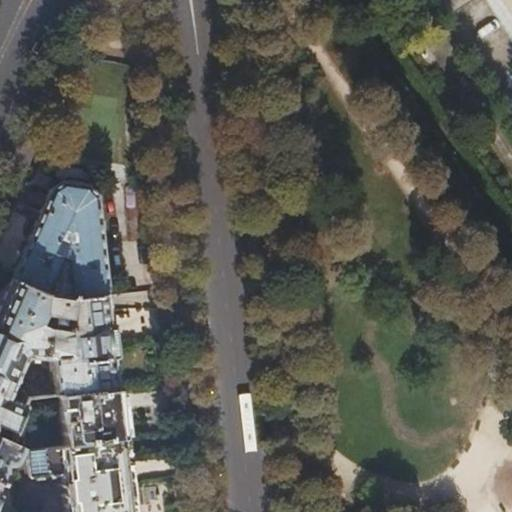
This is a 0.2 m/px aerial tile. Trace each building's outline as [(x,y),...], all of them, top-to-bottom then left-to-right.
[(45,202),(11,281),(40,294),(72,299),(105,296),(93,196),(91,195),(90,191),(88,189),(84,188),(84,187),(83,186),(82,184),(63,181),(62,183),(61,183),(61,185),(57,186),(55,186),(53,188),(51,191),(50,191),(45,202)] [(105,296),(72,299),(40,294),(11,281),(0,305),(0,426),(13,433),(29,397),(57,394),(116,388),(110,336),(105,296)] [(122,334),(159,333),(158,309),(122,309),(122,334)] [(118,411),(116,388),(57,394),(63,447),(122,440),(118,411)] [(22,448),(0,438),(0,477),(5,465),(17,461),(22,448)] [(122,440),(63,447),(29,451),(22,448),(17,461),(22,511),(43,511),(39,478),(59,475),(63,511),(130,511),(127,482),(122,440)]
